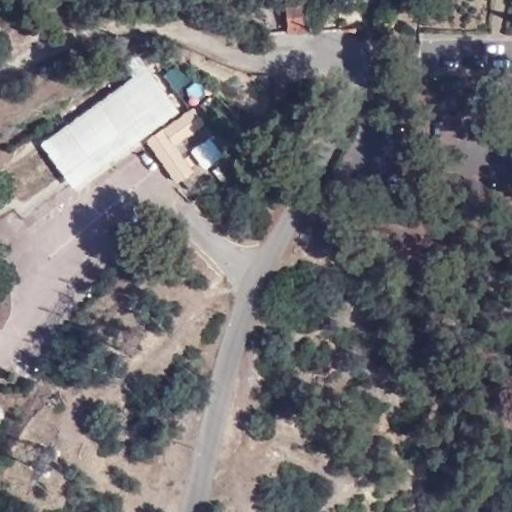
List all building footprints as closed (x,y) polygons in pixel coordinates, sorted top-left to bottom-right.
[(287,33),(310,33),(310,4),(288,4),(287,33)] [(40,144),(73,189),(179,111),(176,108),(80,178),(52,139),(148,70),(146,67),(40,144)] [(52,139),(80,178),(176,108),(148,70),(52,139)] [(174,145),(204,123),(193,108),(148,141),(178,182),(193,171),(174,145)] [(198,170),(222,160),(213,138),(188,148),(198,170)]
